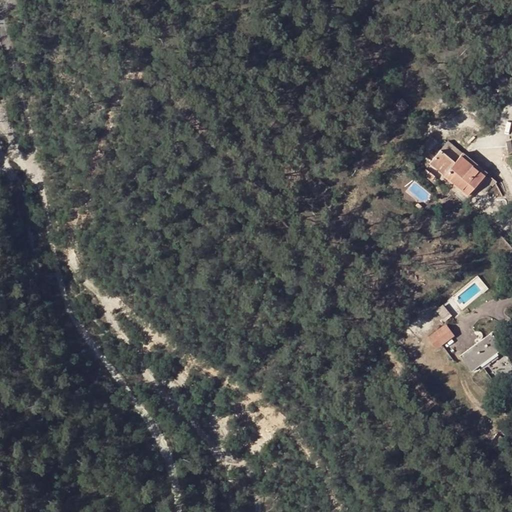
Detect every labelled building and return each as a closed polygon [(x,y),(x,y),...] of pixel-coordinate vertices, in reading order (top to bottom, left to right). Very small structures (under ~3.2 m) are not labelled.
[(403,99),(397,106),(402,111),(409,105),(403,99)] [(455,163),(444,176),(469,196),(480,183),(487,175),(448,143),(442,151),(455,163)] [(442,151),(430,164),(444,176),(455,163),(442,151)] [(433,181),(436,177),(426,170),(424,173),(427,176),(426,177),(433,181)] [(487,175),(480,183),(490,191),(496,183),(487,175)] [(445,328),(429,343),(437,351),(453,337),(445,328)] [(496,332),(464,355),(473,368),(479,364),(482,367),(498,357),(495,352),(502,348),(498,341),(501,339),(496,332)] [(511,384),(503,391),(507,398),(511,394),(511,384)]
